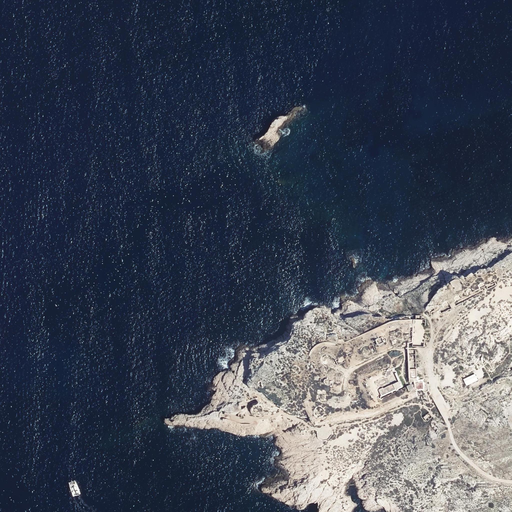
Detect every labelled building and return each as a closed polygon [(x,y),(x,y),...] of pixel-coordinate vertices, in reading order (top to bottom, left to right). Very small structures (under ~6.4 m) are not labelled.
[(343,356),(335,359),(337,365),(343,363),(345,362),(343,356)] [(395,367),(397,366),(396,364),(391,366),(366,378),(376,401),(381,399),(381,397),(379,397),(378,396),(377,397),(369,379),(386,371),(391,369),(393,368),(395,367)] [(399,380),(398,380),(398,378),(395,372),(396,372),(395,370),(394,370),(393,368),(391,369),(386,371),(369,379),(377,397),(378,396),(379,397),(381,397),(380,395),(381,395),(396,389),(396,390),(398,389),(398,388),(402,386),(400,383),(401,382),(400,380),(399,380)] [(416,368),(409,368),(409,370),(410,377),(414,377),(414,380),(418,379),(418,377),(417,377),(416,368)] [(475,374),(464,380),(467,387),(479,381),(475,374)] [(333,383),(334,381),(331,380),(329,380),(328,378),(326,378),(325,378),(324,379),(324,380),(324,382),(324,383),(326,385),(326,384),(328,385),(330,385),(330,386),(332,386),(332,383),(333,383)] [(423,381),(415,382),(417,390),(422,389),(424,388),(423,381)] [(228,412),(229,410),(225,410),(221,410),(219,414),(220,417),(222,419),(226,419),(226,418),(223,417),(222,416),(222,414),(223,412),(226,411),(228,412)] [(429,413),(424,417),(427,421),(432,417),(429,413)]
